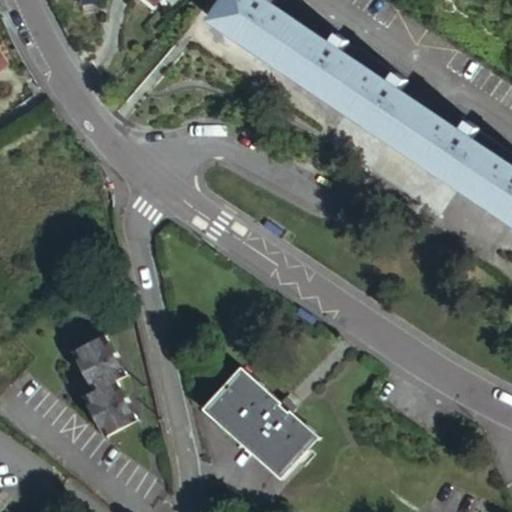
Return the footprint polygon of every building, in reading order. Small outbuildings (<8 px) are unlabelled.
[(511,167),(433,113),(260,0),(230,0),(215,22),(406,150),(511,220),(511,167)] [(97,16),(96,5),(81,7),(82,17),(97,16)] [(262,228),(277,239),(282,232),(267,221),(262,228)] [(300,320),(315,331),(320,323),(305,312),(300,320)] [(128,383),(108,342),(74,358),(94,398),(82,405),(102,445),(135,428),(116,389),(128,383)] [(283,407),(241,371),(207,411),(284,479),(319,439),(283,407)]
